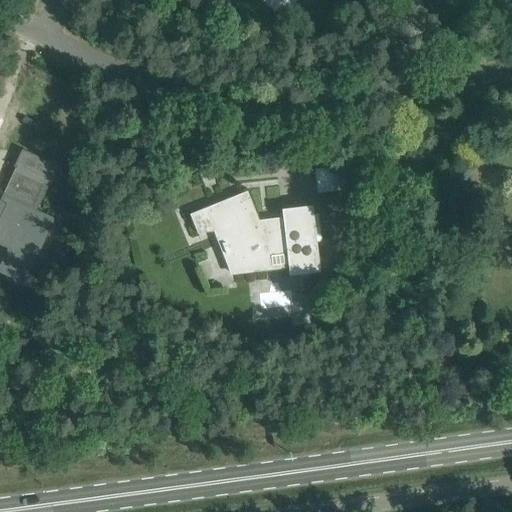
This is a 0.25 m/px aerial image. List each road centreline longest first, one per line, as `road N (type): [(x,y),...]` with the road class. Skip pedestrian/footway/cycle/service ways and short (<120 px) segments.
road 1 (primary): [(0,510),(511,436)]
road 2 (unclassified): [(50,32),(208,98),(333,89),(511,56)]
road 3 (unclassified): [(317,511),(511,484)]
